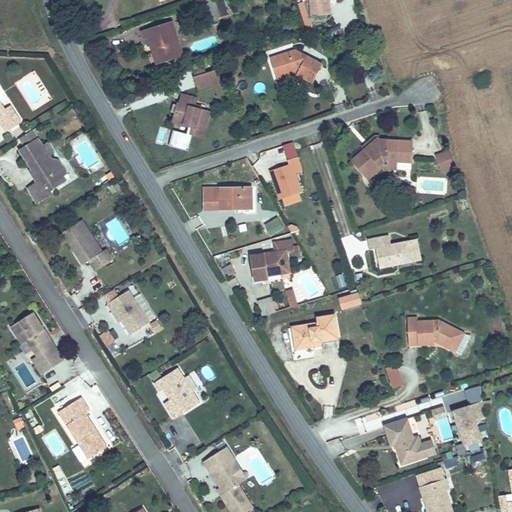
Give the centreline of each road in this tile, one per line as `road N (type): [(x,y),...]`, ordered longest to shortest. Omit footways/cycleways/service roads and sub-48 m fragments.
road 1 (tertiary): [(361,511),(287,410),(150,185)]
road 2 (residential): [(189,511),(0,215)]
road 3 (residential): [(150,185),(416,91)]
road 4 (tertiary): [(150,185),(63,39),(51,0)]
